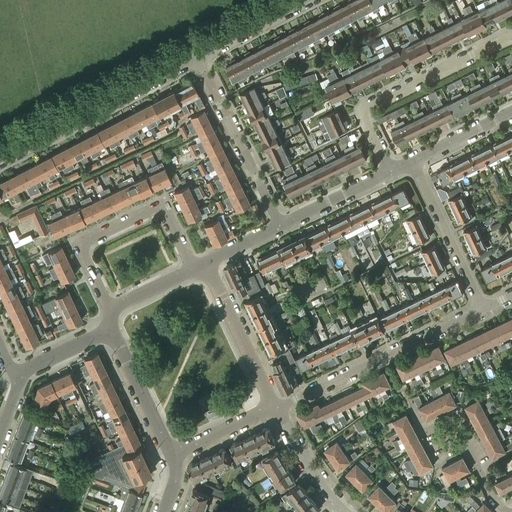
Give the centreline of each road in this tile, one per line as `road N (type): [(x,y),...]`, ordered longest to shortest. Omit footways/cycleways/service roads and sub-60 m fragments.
road 1 (residential): [(203,264),(188,259),(161,205),(79,245),(109,311)]
road 2 (residential): [(389,171),(362,108),(511,33)]
road 3 (residential): [(274,406),(482,309)]
road 4 (residential): [(0,161),(198,58)]
road 5 (residential): [(280,225),(198,58)]
road 6 (residential): [(482,309),(411,161)]
road 7 (residential): [(274,406),(203,264)]
road 8 (residential): [(111,331),(170,455)]
road 9 (residential): [(348,511),(274,406)]
road 10 (residential): [(198,58),(310,0)]
road 11 (residential): [(280,225),(389,171)]
